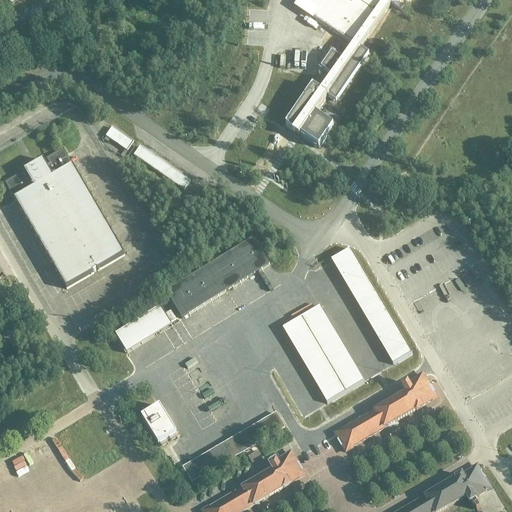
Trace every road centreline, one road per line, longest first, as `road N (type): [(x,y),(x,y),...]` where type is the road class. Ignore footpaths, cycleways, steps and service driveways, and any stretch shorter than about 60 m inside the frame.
road 1 (unclassified): [(511,487),(342,205),(484,0)]
road 2 (unknown): [(154,249),(155,267),(60,338)]
